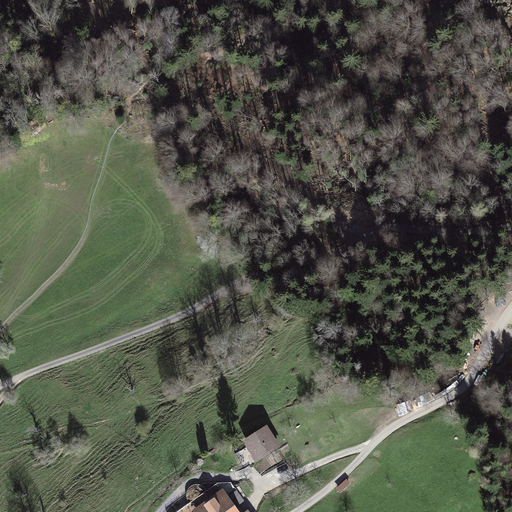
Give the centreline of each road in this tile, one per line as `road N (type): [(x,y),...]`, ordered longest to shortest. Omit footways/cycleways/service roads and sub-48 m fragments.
road 1 (unclassified): [(291,511),(335,483),(399,417),(459,391),(511,311)]
road 2 (track): [(378,436),(267,481),(230,471),(193,477),(165,511)]
